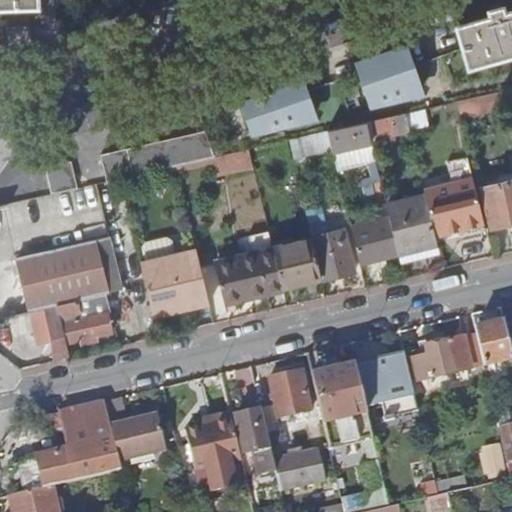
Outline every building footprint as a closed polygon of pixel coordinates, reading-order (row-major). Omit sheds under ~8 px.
[(0,0),(0,7),(2,8),(2,25),(30,24),(29,7),(37,7),(36,0),(0,0)] [(490,16),(456,26),(467,68),(511,55),(511,10),(505,12),(503,6),(489,11),(490,16)] [(408,45),(355,61),(368,102),(370,109),(393,101),(391,95),(420,86),(408,45)] [(304,80),(245,99),(257,134),(284,125),(282,120),(313,111),(304,80)] [(391,95),(393,101),(422,93),(420,86),(391,95)] [(511,87),(497,91),(502,106),(511,104),(511,87)] [(497,91),(486,93),(490,109),(502,106),(497,91)] [(484,93),(460,100),(465,115),(489,108),(484,93)] [(427,125),(423,108),(405,112),(410,129),(427,125)] [(282,120),(284,125),(315,115),(313,111),(282,120)] [(410,129),(405,112),(366,121),(371,139),(410,129)] [(371,139),(366,121),(327,130),(333,152),(372,142),(371,139)] [(213,156),(214,156),(204,131),(101,154),(108,180),(120,177),(176,164),(213,156)] [(296,154),(326,151),(324,132),(294,135),(296,154)] [(254,167),(249,148),(214,156),(213,156),(215,162),(218,176),(254,167)] [(215,162),(213,156),(176,164),(178,170),(215,162)] [(51,193),(78,187),(72,160),(46,167),(51,193)] [(471,179),(424,191),(426,195),(436,235),(482,223),(471,179)] [(511,179),(482,187),(492,227),(511,222),(511,179)] [(399,253),(438,244),(436,235),(426,195),(387,204),(390,217),(399,253)] [(360,263),(399,253),(390,217),(351,227),(360,263)] [(355,271),(345,229),(313,237),(323,279),(355,271)] [(215,259),(216,264),(224,300),(283,287),(283,286),(273,247),(269,230),(248,235),(251,249),(215,259)] [(122,289),(109,236),(17,256),(30,310),(107,293),(122,289)] [(322,277),(312,238),(273,247),(283,286),(322,277)] [(196,308),(209,305),(210,305),(196,246),(140,260),(153,319),(196,308)] [(37,344),(50,342),(54,359),(68,356),(65,344),(81,340),(82,345),(97,341),(96,336),(111,333),(107,311),(111,310),(107,293),(30,310),(37,344)] [(511,357),(504,323),(474,329),(476,334),(483,366),(484,370),(489,369),(488,365),(511,358),(511,357)] [(483,366),(476,334),(445,342),(440,338),(430,340),(428,345),(425,346),(425,350),(412,353),(413,358),(412,360),(418,382),(483,366)] [(355,364),(366,407),(382,403),(385,417),(384,417),(384,421),(394,418),(393,416),(417,410),(403,352),(355,364)] [(355,363),(311,374),(329,447),(373,437),(366,407),(355,364),(355,363)] [(233,396),(255,393),(251,368),(229,371),(233,396)] [(301,371),(269,378),(277,418),(310,411),(301,371)] [(122,397),(104,402),(110,425),(128,421),(122,397)] [(24,492),(52,486),(120,470),(118,461),(110,425),(104,402),(64,411),(73,447),(12,463),(16,479),(21,478),(24,492)] [(275,470),(261,409),(236,415),(245,452),(252,451),(258,474),(259,473),(275,470)] [(246,478),(241,459),(230,412),(211,417),(212,423),(200,426),(186,430),(196,470),(208,467),(212,486),(234,481),(246,478)] [(495,415),(510,478),(511,477),(511,425),(509,426),(506,412),(495,415)] [(157,414),(128,421),(110,425),(118,461),(165,450),(157,414)] [(212,423),(211,417),(198,420),(200,426),(212,423)] [(483,450),(489,479),(505,475),(498,446),(483,450)] [(274,459),(282,490),(325,479),(318,448),(274,459)] [(263,491),(279,487),(275,470),(259,473),(263,491)] [(13,511),(58,511),(57,506),(62,505),(60,497),(55,499),(52,486),(24,492),(10,496),(13,511)] [(431,510),(450,507),(447,492),(437,495),(428,497),(431,510)]
